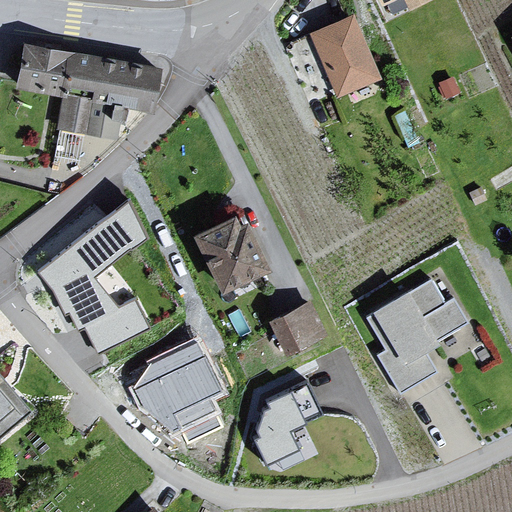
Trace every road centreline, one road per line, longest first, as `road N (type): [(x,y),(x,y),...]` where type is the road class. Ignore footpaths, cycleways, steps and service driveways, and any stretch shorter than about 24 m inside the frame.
road 1 (residential): [(511,445),(441,478),(355,497),(216,494),(150,457),(0,285)]
road 2 (residential): [(0,255),(164,113),(203,55),(204,26)]
road 3 (residential): [(204,26),(175,31),(0,14)]
